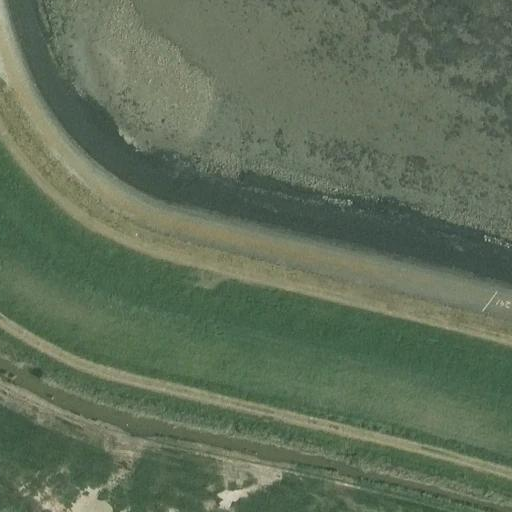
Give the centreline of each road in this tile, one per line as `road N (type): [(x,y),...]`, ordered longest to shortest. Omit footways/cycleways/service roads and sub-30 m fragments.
road 1 (track): [(0,113),(20,150),(74,211),(140,238),(511,338)]
road 2 (track): [(0,323),(98,372),(511,475)]
